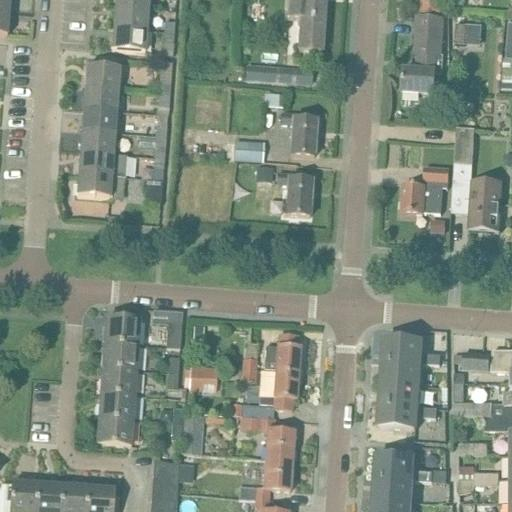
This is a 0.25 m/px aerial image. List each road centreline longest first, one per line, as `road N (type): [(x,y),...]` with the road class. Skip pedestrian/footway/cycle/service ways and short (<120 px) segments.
road 1 (residential): [(348,310),(371,0)]
road 2 (residential): [(32,286),(53,0)]
road 3 (unclassified): [(348,310),(75,291)]
road 4 (unclassified): [(133,511),(136,470),(86,466),(69,449),(75,291)]
road 5 (residential): [(334,511),(348,310)]
road 6 (unclassified): [(511,322),(348,310)]
